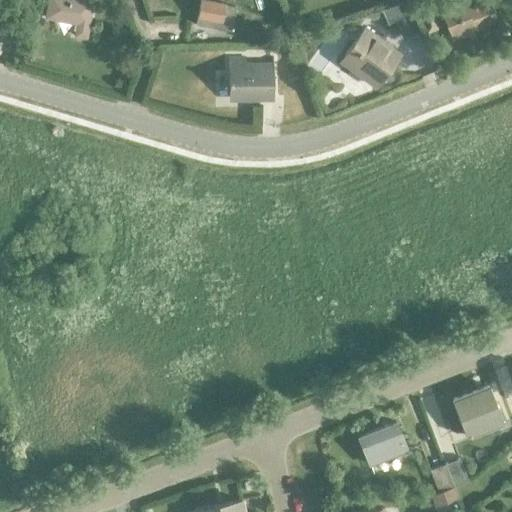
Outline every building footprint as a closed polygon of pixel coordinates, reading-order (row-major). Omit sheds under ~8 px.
[(87,26),(91,2),(78,0),(47,0),(44,18),(87,26)] [(230,31),(234,7),(224,5),(199,0),(197,12),(194,12),(193,18),(196,19),(195,25),(230,31)] [(450,39),(496,21),(487,0),(485,0),(465,8),(463,3),(440,12),(450,39)] [(386,22),(405,15),(401,6),(383,13),(386,22)] [(23,10),(20,23),(30,25),(32,12),(23,10)] [(250,28),(250,39),(265,39),(265,28),(250,28)] [(398,54),(375,37),(363,28),(339,61),(365,80),(374,68),(374,69),(375,68),(383,74),(398,54)] [(227,97),(272,96),(272,68),(244,68),(244,58),(227,58),(227,97)] [(468,394),(482,431),(500,424),(486,387),(468,394)] [(482,431),(468,394),(451,400),(465,438),(482,431)] [(369,465),(406,450),(395,422),(358,437),(369,465)] [(439,450),(451,445),(442,424),(431,428),(439,450)] [(458,460),(443,466),(452,488),(453,488),(467,482),(458,460)] [(452,488),(443,466),(428,471),(437,494),(442,492),(452,488)] [(452,488),(442,492),(446,502),(457,498),(453,488),(452,488)] [(442,492),(437,494),(431,496),(435,506),(446,502),(442,492)] [(242,511),(241,501),(217,505),(218,511),(242,511)]
